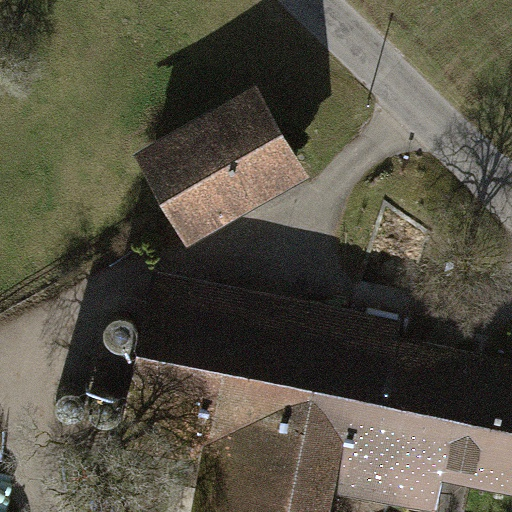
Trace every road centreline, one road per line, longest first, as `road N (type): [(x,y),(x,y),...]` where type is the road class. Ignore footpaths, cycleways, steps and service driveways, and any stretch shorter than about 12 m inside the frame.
road 1 (track): [(54,511),(32,471),(20,414),(36,348),(105,296),(164,268),(287,245),(416,105)]
road 2 (tertiary): [(308,0),(511,197)]
road 3 (track): [(287,245),(312,279),(355,302),(477,316),(511,309)]
